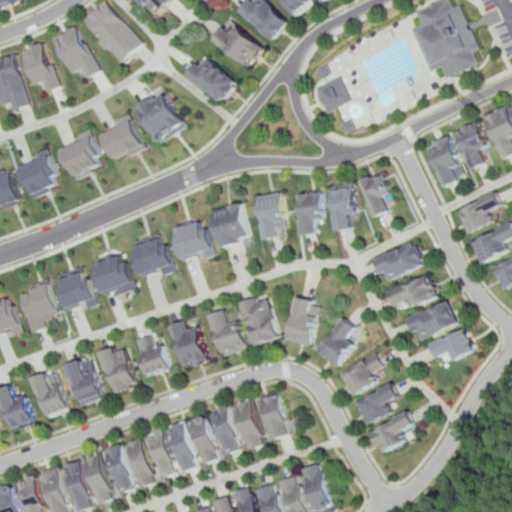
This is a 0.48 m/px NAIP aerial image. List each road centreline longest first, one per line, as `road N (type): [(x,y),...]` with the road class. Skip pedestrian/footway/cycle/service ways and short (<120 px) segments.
road 1 (residential): [(0,464),(277,369),(311,383),(389,508)]
road 2 (tertiary): [(186,178),(230,166),(353,156),(511,80)]
road 3 (tertiary): [(378,0),(299,46),(186,178)]
road 4 (residential): [(401,138),(466,276),(511,328)]
road 5 (residential): [(511,350),(426,477),(382,511)]
road 6 (tertiary): [(186,178),(0,254)]
road 7 (tertiary): [(287,64),(308,130),(353,156)]
